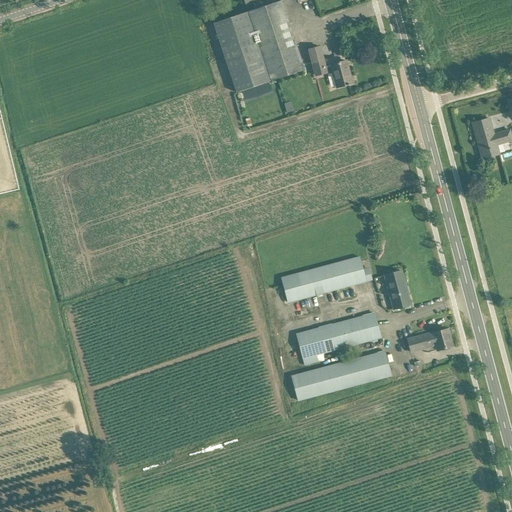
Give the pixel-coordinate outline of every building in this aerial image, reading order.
[(281,1),(213,23),(236,93),(304,70),(281,1)] [(336,87),(349,84),(352,83),(346,61),(331,65),(325,67),(320,46),(309,49),(316,75),(326,73),(326,72),(332,71),(336,87)] [(482,159),(492,156),(499,154),(496,144),(511,139),(510,130),(494,134),(489,118),(473,123),(482,159)] [(281,278),(288,302),(366,282),(359,257),(281,278)] [(394,309),(401,307),(410,305),(401,271),(385,275),(394,309)] [(374,313),(296,334),(303,359),(381,338),(374,313)] [(411,352),(428,347),(434,346),(436,351),(452,346),(448,329),(407,340),(411,352)] [(291,376),(298,401),(391,375),(384,351),(291,376)]
